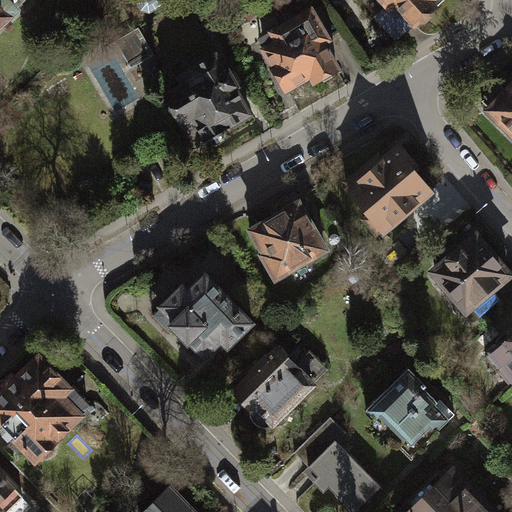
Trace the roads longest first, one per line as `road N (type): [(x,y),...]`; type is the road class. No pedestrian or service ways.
road 1 (residential): [(399,88),(51,289)]
road 2 (residential): [(269,511),(51,289)]
road 3 (residential): [(511,221),(399,88)]
road 4 (residential): [(511,21),(399,88)]
